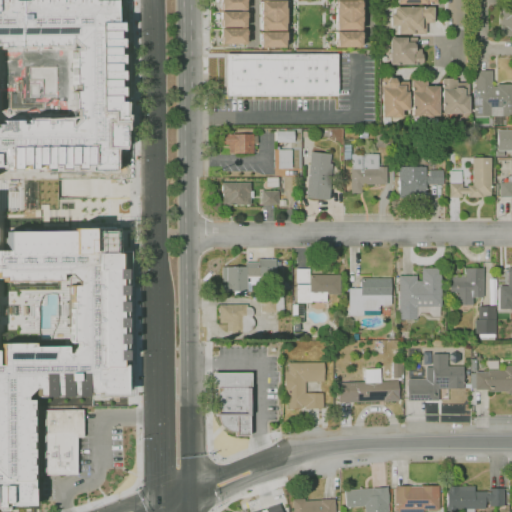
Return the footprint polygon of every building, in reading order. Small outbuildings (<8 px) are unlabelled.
[(0,0),(0,170),(56,171),(56,146),(42,146),(42,119),(5,119),(0,121),(0,45),(68,46),(68,108),(74,108),(74,115),(91,115),(92,0),(0,0)] [(245,46),(229,46),(229,45),(218,45),(218,44),(217,0),(246,0),(247,44),(245,44),(245,46)] [(288,49),(258,49),(258,39),(257,39),(257,37),(258,37),(258,20),(257,20),(257,11),(258,11),(257,0),(286,0),(287,39),(287,47),(288,47),(288,49)] [(360,50),(334,50),(334,49),(333,49),(333,47),(333,39),(333,0),(362,0),(362,11),(363,11),(363,19),(362,19),(362,47),(361,47),(361,48),(360,48),(360,50)] [(511,36),(501,36),(500,5),(511,5),(511,36)] [(396,34),(424,34),(424,22),(432,22),(433,7),(390,6),(390,26),(396,26),(396,34)] [(388,64),(421,64),(420,37),(388,37),(388,64)] [(337,95),(336,95),(225,96),(225,55),(336,54),(337,95)] [(511,116),(501,116),(501,115),(473,116),(473,86),(475,86),(475,71),(492,70),(492,84),(511,84),(511,116)] [(380,118),(400,117),(400,110),(407,110),(407,79),(380,80),(380,118)] [(437,117),(437,85),(425,85),(425,80),(410,80),(410,117),(437,117)] [(467,113),(468,80),(441,80),(440,113),(467,113)] [(293,131),(275,130),(275,141),(293,141),(293,131)] [(511,150),(497,150),(497,130),(511,130),(511,150)] [(393,147),(376,147),(376,133),(393,133),(393,147)] [(254,153),(228,153),(228,144),(222,144),(222,134),(253,134),(253,136),(257,136),(257,143),(253,143),(253,149),(254,149),(254,153)] [(292,168),(274,169),(274,150),(291,149),(292,168)] [(328,199),(305,197),(310,152),(330,154),(329,164),(332,164),(328,199)] [(350,193),(350,168),(351,168),(351,164),(350,164),(350,160),(351,160),(351,154),(378,154),(378,167),(386,167),(386,184),(360,185),(361,193),(350,193)] [(490,197),(467,197),(467,194),(461,194),(461,197),(448,197),(448,183),(449,183),(449,171),(461,171),(461,183),(462,183),(462,187),(467,187),(467,185),(472,185),(471,158),(490,158),(490,197)] [(426,196),(398,196),(398,166),(425,166),(425,176),(428,176),(428,170),(442,170),(442,184),(426,184),(426,196)] [(511,198),(499,198),(499,182),(507,182),(507,176),(510,176),(510,173),(511,173),(511,198)] [(278,186),(266,186),(266,177),(278,177),(278,186)] [(236,206),(233,206),(233,203),(230,203),(230,205),(222,205),(222,194),(222,190),(221,190),(221,186),(222,186),(222,182),(250,182),(250,184),(250,186),(250,191),(253,191),(253,198),(250,198),(250,199),(250,204),(250,205),(248,205),(248,206),(246,206),(246,205),(243,205),(239,205),(236,205),(236,206)] [(278,205),(261,205),(261,191),(278,191),(278,205)] [(118,208),(0,247),(0,278),(1,279),(66,277),(68,375),(0,323),(0,505),(32,505),(29,408),(90,388),(89,335),(122,360),(118,208)] [(221,291),(221,267),(245,267),(245,262),(259,262),(259,259),(275,259),(275,262),(280,262),(280,268),(275,268),(275,285),(252,285),(252,283),(250,283),(250,278),(247,278),(247,291),(221,291)] [(432,316),(432,306),(416,306),(416,319),(399,320),(398,291),(394,291),(394,278),(398,278),(398,276),(416,276),(416,280),(421,280),(421,268),(441,267),(441,306),(439,306),(439,316),(432,316)] [(472,305),(456,305),(456,297),(452,297),(452,293),(449,293),(449,275),(463,275),(463,268),(483,268),(483,298),(472,298),(472,305)] [(322,303),(315,303),(315,301),(311,302),(311,303),(296,303),(296,285),(309,285),(309,282),(296,283),(296,269),(312,269),(313,275),(340,275),(340,294),(326,294),(326,303),(322,303)] [(511,299),(511,269),(507,269),(507,287),(498,287),(499,307),(511,307),(511,299)] [(379,315),(348,315),(349,288),(360,288),(360,278),(391,278),(391,305),(379,305),(379,315)] [(260,312),(260,296),(283,296),(283,312),(260,312)] [(248,332),(230,332),(230,331),(226,331),(226,323),(219,323),(218,305),(246,304),(246,307),(248,307),(249,308),(250,308),(251,309),(252,310),(252,311),(252,312),(252,313),(252,315),(251,316),(250,317),(251,318),(252,319),(253,320),(253,321),(253,322),(254,323),(254,324),(254,325),(253,326),(253,327),(252,329),(251,330),(250,331),(249,332),(248,332)] [(496,340),(479,340),(479,335),(480,335),(480,334),(474,334),(474,319),(478,319),(477,306),(494,306),(494,332),(496,332),(496,340)] [(375,352),(374,345),(382,344),(382,352),(375,352)] [(438,400),(408,401),(408,385),(421,385),(421,383),(433,383),(432,366),(431,366),(431,362),(432,362),(432,354),(447,354),(447,366),(463,366),(463,389),(438,389),(438,400)] [(511,394),(509,394),(507,392),(488,392),(488,390),(475,390),(475,389),(470,389),(470,373),(475,373),(475,372),(487,372),(487,370),(488,370),(488,359),(498,359),(498,370),(503,370),(503,366),(511,366),(511,394)] [(322,408),(305,408),(305,406),(301,406),(301,409),(287,409),(287,391),(284,391),(284,372),(287,372),(287,363),(324,362),(324,382),(304,382),(304,393),(322,393),(322,408)] [(393,378),(392,363),(400,362),(401,378),(393,378)] [(338,403),(337,383),(364,382),(364,369),(380,369),(380,381),(397,381),(398,400),(338,403)] [(250,373),(250,388),(249,388),(249,416),(248,416),(248,436),(235,436),(235,432),(231,432),(227,431),(223,428),(220,425),(218,421),(217,416),(215,416),(215,414),(216,414),(216,389),(211,389),(211,373),(250,373)] [(76,474),(44,475),(43,410),(82,410),(83,437),(76,437),(76,474)] [(397,511),(397,510),(395,510),(395,486),(410,486),(410,487),(421,487),(421,486),(438,486),(438,510),(422,510),(422,511),(397,511)] [(446,511),(446,507),(446,486),(474,486),(474,491),(488,491),(488,489),(503,488),(503,506),(488,506),(488,501),(485,502),(485,509),(473,509),(473,511),(462,511),(462,509),(456,509),(456,511),(446,511)] [(364,511),(364,506),(346,507),(344,490),(387,487),(388,504),(387,504),(388,511),(364,511)] [(292,511),(292,499),(304,498),(304,501),(334,499),(334,511),(292,511)]
